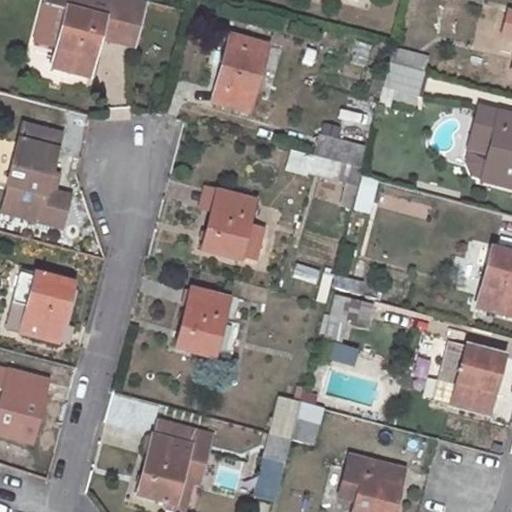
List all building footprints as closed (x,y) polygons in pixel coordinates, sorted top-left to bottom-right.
[(66,8),(57,48),(52,67),(89,76),(99,38),(136,47),(147,1),(143,0),(45,0),(44,2),(66,8)] [(249,113),(267,45),(230,35),(211,102),(249,113)] [(28,43),(26,56),(33,57),(32,66),(43,68),(46,46),(28,43)] [(393,63),(417,70),(424,72),(428,58),(393,49),(390,63),(393,63)] [(417,70),(393,63),(384,99),(409,105),(417,70)] [(480,179),(511,187),(511,115),(480,107),(469,149),(487,154),(480,179)] [(2,209),(60,225),(68,196),(54,193),(47,191),(50,178),(51,173),(58,149),(54,148),(58,132),(23,123),(6,185),(9,185),(2,209)] [(328,123),(325,135),(364,145),(367,133),(328,123)] [(364,145),(325,135),(318,134),(312,155),(316,156),(340,163),(362,169),(368,146),(364,145)] [(312,171),(316,156),(312,155),(292,150),(286,169),(311,176),(312,171)] [(312,171),(336,178),(340,163),(316,156),(312,171)] [(340,163),(336,178),(358,184),(362,169),(340,163)] [(54,193),(58,175),(53,174),(51,173),(50,178),(47,191),(54,193)] [(216,191),(201,250),(239,259),(240,256),(254,260),(263,229),(248,225),(254,201),(216,191)] [(511,254),(491,248),(475,306),(511,315),(511,254)] [(288,279),(314,285),(318,270),(292,263),(288,279)] [(23,269),(13,305),(7,328),(19,330),(56,340),(69,293),(72,281),(23,269)] [(333,275),(331,285),(359,292),(361,283),(333,275)] [(229,299),(191,288),(175,347),(213,356),(229,299)] [(69,293),(56,340),(67,343),(71,328),(65,327),(65,326),(74,294),(69,293)] [(340,344),(347,318),(357,321),(361,300),(335,294),(323,339),(340,344)] [(431,401),(487,416),(503,356),(446,341),(431,401)] [(0,389),(3,390),(0,401),(0,432),(30,440),(45,382),(0,369),(0,389)] [(267,433),(290,439),(295,418),(300,402),(277,396),(267,433)] [(323,408),(300,402),(295,418),(319,425),(323,408)] [(215,434),(157,418),(152,435),(191,446),(190,451),(208,456),(209,456),(215,434)] [(295,418),(290,439),(314,445),(319,425),(295,418)] [(267,433),(261,455),(284,462),(290,439),(267,433)] [(152,435),(142,473),(136,494),(174,504),(182,478),(200,483),(208,456),(190,451),(191,446),(152,435)] [(349,454),(339,495),(355,499),(351,511),(391,511),(403,469),(349,454)]
